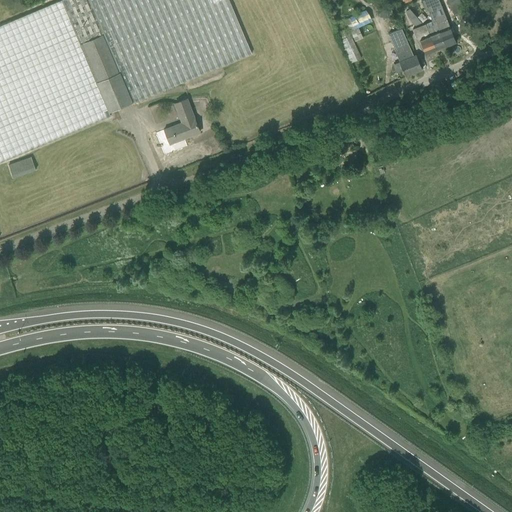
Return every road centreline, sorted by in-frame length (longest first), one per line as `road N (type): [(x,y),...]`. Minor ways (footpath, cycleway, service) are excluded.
road 1 (motorway): [(485,511),(295,376),(205,331),(106,314),(0,331)]
road 2 (residential): [(500,47),(0,250)]
road 3 (motorway): [(0,349),(90,331),(138,334),(250,370),(286,394),(313,433),(320,473),(311,511)]
